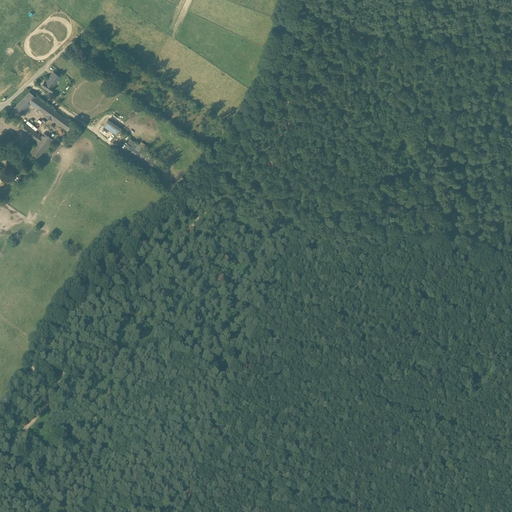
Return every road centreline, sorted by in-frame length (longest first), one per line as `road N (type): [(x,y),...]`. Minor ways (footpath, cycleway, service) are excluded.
road 1 (track): [(0,416),(82,298),(246,141),(294,0)]
road 2 (track): [(188,511),(313,205)]
road 3 (track): [(313,205),(363,177),(511,23)]
road 4 (unknown): [(209,199),(252,143),(309,0)]
road 5 (track): [(511,284),(313,205)]
